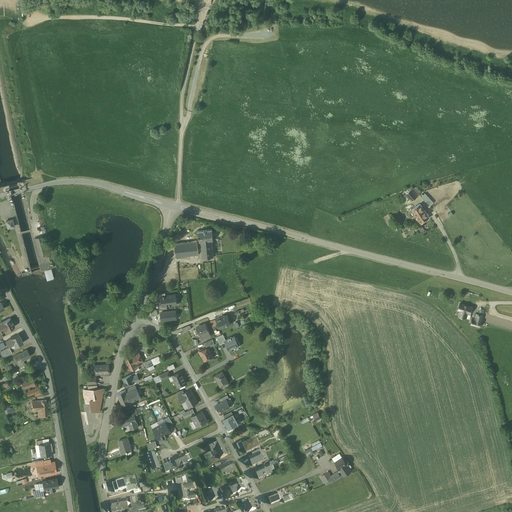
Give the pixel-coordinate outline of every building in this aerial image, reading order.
[(413,187),(403,196),(406,199),(409,197),(412,201),(420,194),(413,187)] [(433,204),(424,194),(421,197),(431,206),(433,204)] [(421,204),(412,209),(420,223),(430,217),(421,204)] [(13,219),(9,220),(8,219),(6,219),(6,221),(5,221),(6,225),(7,224),(7,226),(6,226),(7,228),(9,228),(9,229),(12,228),(12,227),(14,226),(13,219)] [(212,229),(198,231),(199,241),(201,241),(212,240),(213,239),(212,229)] [(42,235),(35,237),(38,251),(39,256),(47,254),(46,249),(42,235)] [(212,240),(201,241),(203,258),(214,257),(212,240)] [(197,241),(175,243),(176,257),(188,255),(198,254),(197,241)] [(166,295),(161,296),(161,297),(162,305),(162,306),(167,305),(177,304),(177,303),(178,303),(177,297),(176,297),(176,294),(166,295)] [(472,308),(460,304),(458,309),(461,310),(459,316),(465,318),(466,314),(467,313),(467,312),(470,313),(472,308)] [(175,311),(161,312),(162,320),(176,319),(175,311)] [(482,315),(477,314),(475,320),(472,320),(471,324),(480,326),(482,315)] [(227,315),(217,319),(220,328),(221,328),(220,327),(224,326),(231,323),(227,315)] [(10,318),(3,322),(4,324),(0,325),(0,331),(0,332),(6,329),(7,330),(14,326),(10,318)] [(206,324),(196,327),(201,339),(210,336),(206,324)] [(19,334),(6,341),(8,346),(14,343),(15,347),(23,342),(19,334)] [(234,336),(231,338),(231,337),(228,338),(228,339),(225,340),(229,350),(238,345),(234,336)] [(212,339),(204,343),(207,349),(208,348),(215,345),(212,339)] [(9,347),(1,351),(4,358),(12,353),(9,347)] [(208,348),(207,349),(203,350),(202,350),(199,351),(200,355),(202,355),(204,361),(208,359),(209,359),(213,358),(213,356),(212,354),(211,353),(208,348)] [(27,349),(14,356),(16,361),(22,358),(23,360),(30,356),(27,349)] [(143,363),(138,353),(134,355),(139,365),(143,363)] [(131,356),(130,354),(125,357),(131,370),(139,366),(139,365),(134,355),(131,356)] [(159,356),(151,360),(153,365),(161,362),(159,356)] [(151,360),(144,363),(147,368),(153,365),(151,360)] [(109,364),(95,365),(95,374),(110,373),(109,364)] [(168,371),(160,374),(162,380),(171,376),(168,371)] [(229,383),(223,371),(214,376),(221,387),(229,383)] [(181,372),(172,375),(174,380),(174,382),(174,383),(176,384),(177,387),(186,383),(181,372)] [(131,375),(123,378),(124,382),(126,386),(135,382),(134,382),(132,377),(131,375)] [(32,377),(21,382),(24,389),(35,384),(32,377)] [(135,386),(125,390),(131,402),(140,397),(135,386)] [(104,388),(84,390),(86,403),(91,402),(92,411),(99,412),(104,388)] [(198,402),(190,389),(184,393),(178,396),(181,401),(185,398),(189,407),(198,402)] [(125,390),(117,393),(123,405),(131,402),(125,390)] [(227,399),(216,405),(218,410),(220,409),(222,412),(229,407),(228,405),(229,404),(227,399)] [(46,400),(32,401),(33,411),(38,411),(38,417),(47,416),(46,400)] [(192,409),(182,413),(184,417),(194,412),(192,409)] [(202,410),(191,416),(197,427),(208,421),(202,410)] [(239,424),(237,420),(236,420),(233,414),(228,417),(224,420),(227,426),(228,425),(230,428),(233,426),(233,427),(239,424)] [(132,415),(120,419),(122,426),(129,424),(131,429),(138,427),(135,415),(132,415)] [(173,424),(169,416),(163,419),(165,422),(168,427),(173,424)] [(168,427),(165,422),(159,425),(165,437),(169,435),(168,435),(171,433),(168,427)] [(165,437),(159,425),(153,429),(159,440),(162,438),(162,439),(165,437)] [(128,437),(119,440),(121,448),(120,449),(121,453),(127,452),(127,453),(128,452),(127,451),(131,450),(132,450),(128,437)] [(228,455),(219,440),(208,446),(212,453),(216,450),(221,459),(228,455)] [(256,440),(243,446),(246,454),(256,449),(258,448),(256,445),(258,444),(256,440)] [(155,441),(147,443),(148,449),(157,447),(155,441)] [(43,443),(39,444),(41,456),(44,455),(44,456),(45,456),(44,455),(51,454),(49,442),(43,443)] [(311,448),(305,451),(308,457),(314,453),(311,448)] [(155,452),(147,454),(148,457),(147,458),(148,462),(149,461),(152,469),(160,467),(155,452)] [(216,464),(211,453),(204,456),(209,467),(214,465),(216,464)] [(345,461),(339,453),(332,458),(335,463),(335,465),(336,466),(338,467),(341,471),(339,473),(338,472),(331,476),(334,481),(343,475),(344,476),(351,471),(347,465),(349,464),(347,460),(345,461)] [(256,456),(251,458),(252,460),(250,461),(253,467),(263,462),(259,454),(256,456)] [(184,455),(174,460),(178,467),(180,466),(181,468),(186,466),(185,464),(187,463),(187,462),(185,457),(184,455)] [(50,458),(30,462),(31,467),(36,466),(38,477),(57,473),(54,460),(51,461),(50,458)] [(231,463),(219,469),(221,474),(223,473),(225,476),(226,477),(227,476),(235,471),(231,463)] [(169,464),(163,466),(166,473),(171,471),(170,469),(169,464)] [(269,466),(255,472),(259,480),(264,477),(264,478),(266,477),(266,476),(272,473),(269,466)] [(115,470),(105,472),(107,489),(118,487),(116,476),(115,470)] [(328,472),(321,476),(326,484),(334,481),(331,476),(328,472)] [(56,478),(48,480),(42,481),(42,482),(44,489),(58,486),(56,478)] [(240,481),(229,487),(233,495),(237,493),(238,493),(245,490),(240,481)] [(185,486),(177,488),(178,495),(187,494),(186,490),(193,489),(192,485),(185,486)] [(40,489),(33,491),(34,497),(44,495),(43,489),(40,489)] [(216,490),(208,494),(212,502),(220,498),(216,490)] [(187,494),(178,495),(180,503),(188,501),(195,500),(194,495),(187,497),(187,494)] [(277,494),(268,498),(271,505),(280,501),(279,498),(277,494)] [(127,500),(118,502),(120,511),(121,511),(129,511),(127,500)] [(251,501),(245,504),(248,511),(250,511),(256,509),(251,501)] [(120,511),(118,502),(110,503),(111,511),(120,511)]
